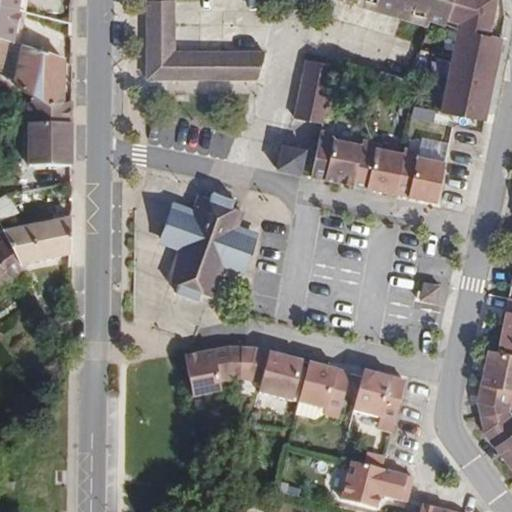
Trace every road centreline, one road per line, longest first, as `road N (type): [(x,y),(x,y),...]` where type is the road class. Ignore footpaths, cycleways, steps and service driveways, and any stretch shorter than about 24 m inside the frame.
road 1 (residential): [(484,225),(96,151)]
road 2 (secondary): [(93,511),(96,151)]
road 3 (residential): [(453,372),(285,338),(288,322)]
road 4 (residential): [(453,372),(448,428),(504,511)]
road 5 (secondary): [(96,151),(99,0)]
road 6 (residential): [(484,225),(453,372)]
road 7 (residential): [(511,96),(484,225)]
